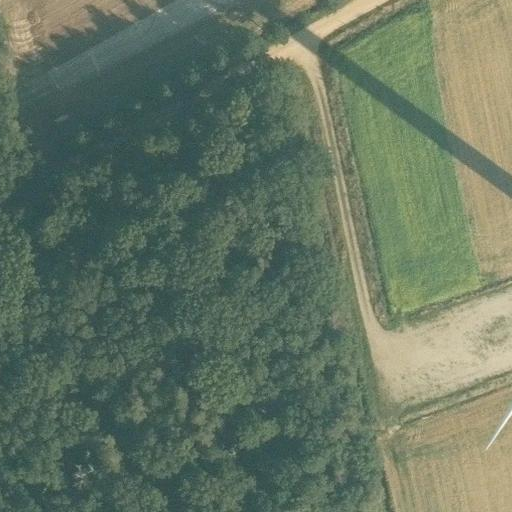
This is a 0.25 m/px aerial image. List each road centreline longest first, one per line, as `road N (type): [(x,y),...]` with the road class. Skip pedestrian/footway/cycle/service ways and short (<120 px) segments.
road 1 (track): [(369,0),(0,202)]
road 2 (track): [(300,37),(376,340),(428,356),(462,347)]
